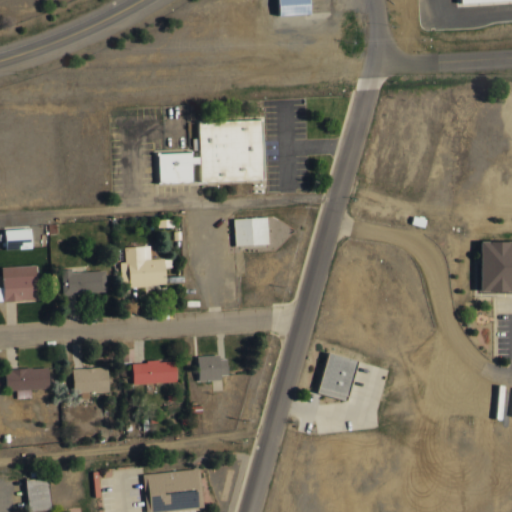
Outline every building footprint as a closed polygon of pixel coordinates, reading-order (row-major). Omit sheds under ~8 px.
[(266,0),(268,13),(300,11),(298,0),(266,0)] [(189,119),(191,178),(253,176),(251,117),(189,119)] [(148,150),(150,181),(184,179),(182,149),(148,150)] [(225,215),(227,242),(260,240),(258,213),(225,215)] [(32,248),(31,228),(5,229),(6,249),(32,248)] [(511,238),(472,238),(471,289),(511,289),(511,238)] [(38,300),(37,266),(3,266),(3,300),(38,300)] [(104,270),(61,272),(62,294),(105,292),(104,270)] [(318,349),(307,390),(337,397),(347,357),(318,349)] [(227,355),(198,356),(199,379),(228,378),(227,355)] [(132,362),(133,383),(177,382),(176,360),(132,362)] [(49,388),(49,367),(5,369),(6,390),(16,390),(16,398),(31,398),(30,389),(49,388)] [(109,392),(108,367),(72,368),(73,393),(109,392)] [(135,471),(139,509),(195,504),(191,465),(135,471)] [(17,476),(20,509),(43,506),(40,474),(17,476)]
